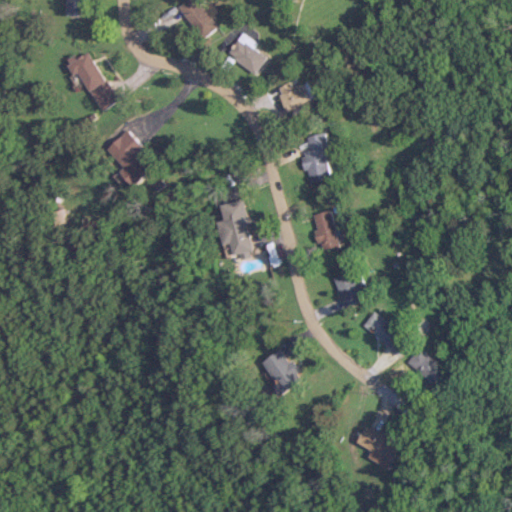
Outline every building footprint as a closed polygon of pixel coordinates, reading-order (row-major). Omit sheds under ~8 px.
[(69,0),(70,16),(87,16),(87,0),(69,0)] [(222,25),(200,0),(189,0),(181,7),(208,38),(222,25)] [(270,56),(256,48),(259,42),(244,34),(231,56),(261,73),(270,56)] [(77,61),(103,111),(120,102),(94,52),(77,61)] [(315,99),(300,76),(279,90),(293,113),(315,99)] [(309,136),(312,151),(305,152),(311,183),(336,179),(328,132),(309,136)] [(151,150),(136,135),(117,154),(144,182),(158,167),(146,155),(151,150)] [(245,200),(219,205),(227,244),(232,243),(235,253),(254,250),(245,200)] [(67,210),(58,211),(58,223),(67,223),(67,210)] [(325,251),(344,247),(335,210),(316,214),(325,251)] [(368,299),(364,289),(371,286),(365,269),(357,272),(356,269),(336,277),(348,306),(368,299)] [(367,324),(402,357),(415,343),(379,311),(367,324)] [(457,375),(422,347),(410,362),(445,390),(457,375)] [(303,383),(288,350),(266,359),(280,392),(303,383)] [(233,408),(251,390),(242,381),(224,399),(233,408)] [(372,458),(394,468),(405,446),(367,427),(359,443),(375,451),(372,458)]
